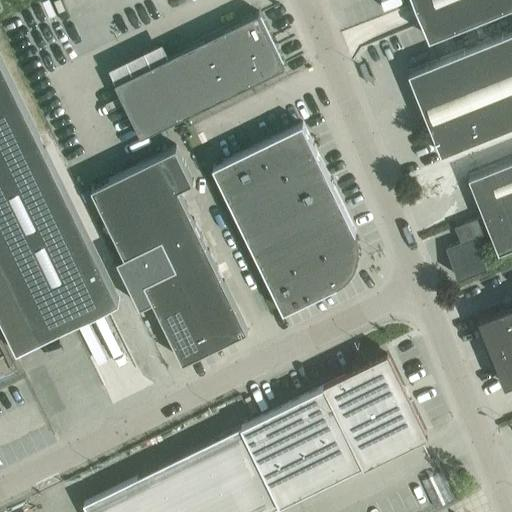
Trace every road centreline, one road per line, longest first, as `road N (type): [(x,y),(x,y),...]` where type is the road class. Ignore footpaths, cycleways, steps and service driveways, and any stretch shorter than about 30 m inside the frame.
road 1 (unclassified): [(418,285),(0,489)]
road 2 (tertiary): [(418,285),(511,511)]
road 3 (tertiary): [(305,0),(383,196)]
road 4 (unknown): [(482,440),(324,511)]
road 5 (unclassified): [(383,196),(511,143)]
